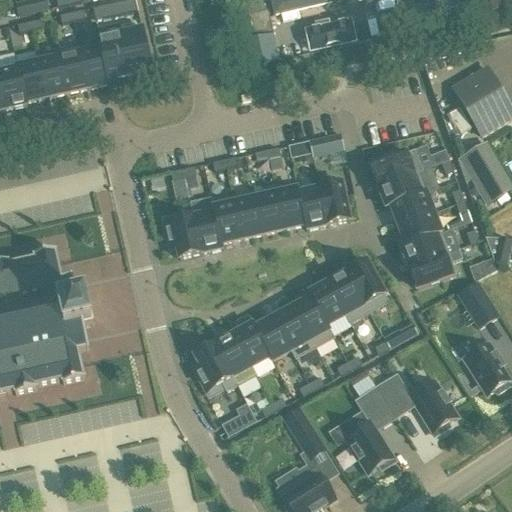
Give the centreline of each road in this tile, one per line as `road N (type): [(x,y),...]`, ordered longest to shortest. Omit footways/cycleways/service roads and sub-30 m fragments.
road 1 (residential): [(246,511),(185,422),(123,156)]
road 2 (residential): [(426,105),(342,121),(337,101),(210,133)]
road 3 (residential): [(123,156),(116,117),(0,145)]
road 4 (residential): [(182,0),(210,133)]
